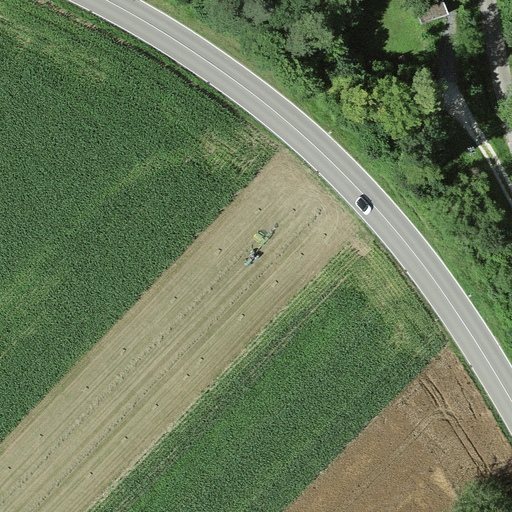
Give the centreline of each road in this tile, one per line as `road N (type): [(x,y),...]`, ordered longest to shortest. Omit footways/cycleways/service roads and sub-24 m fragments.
road 1 (secondary): [(106,0),(201,56),(328,158),(431,275),(511,401)]
road 2 (unclassified): [(511,127),(487,0)]
